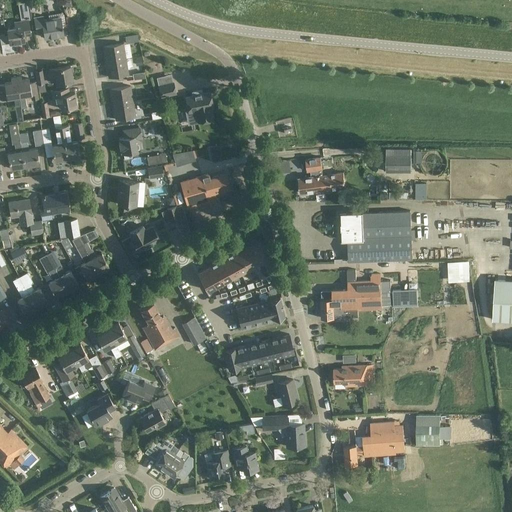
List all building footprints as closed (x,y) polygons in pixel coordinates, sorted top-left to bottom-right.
[(63,35),(61,24),(65,23),(64,14),(61,13),(48,15),(49,19),(43,20),(42,16),(34,17),(37,33),(44,32),(45,38),(63,35)] [(15,28),(7,29),(8,34),(9,42),(10,44),(25,41),(24,35),(30,34),(28,20),(14,22),(15,28)] [(0,39),(1,44),(9,42),(8,34),(4,35),(4,32),(0,33),(0,39)] [(103,46),(106,62),(126,59),(123,43),(103,46)] [(126,59),(106,62),(108,77),(128,74),(126,59)] [(70,66),(48,69),(49,77),(55,76),(56,84),(73,81),(70,66)] [(44,84),(42,70),(35,71),(37,85),(44,84)] [(25,96),(30,95),(31,100),(39,99),(36,81),(29,82),(29,79),(21,80),(21,76),(16,77),(20,104),(21,108),(27,107),(25,96)] [(7,99),(13,98),(15,105),(20,104),(16,77),(10,78),(11,82),(4,83),(4,84),(0,85),(0,96),(1,100),(7,99)] [(162,82),(160,77),(157,78),(161,96),(175,93),(172,80),(162,82)] [(113,105),(133,101),(130,86),(111,89),(113,105)] [(69,94),(68,88),(51,91),(54,104),(60,103),(61,109),(69,108),(69,109),(70,110),(76,109),(77,108),(76,107),(78,106),(75,93),(69,94)] [(186,112),(189,124),(213,119),(210,107),(212,107),(209,92),(186,97),(189,112),(186,112)] [(135,117),(133,101),(113,105),(116,120),(135,117)] [(47,102),(40,103),(43,118),(57,115),(56,110),(49,112),(47,102)] [(73,123),(76,139),(84,138),(82,122),(73,123)] [(68,124),(61,125),(67,158),(80,156),(77,142),(72,143),(68,124)] [(52,146),(51,146),(53,156),(54,161),(67,158),(61,125),(54,126),(57,145),(52,146)] [(44,144),(51,143),(49,128),(41,129),(43,144),(44,144)] [(132,158),(131,152),(137,151),(136,143),(142,142),(140,128),(123,130),(124,138),(119,139),(121,153),(123,153),(124,159),(132,158)] [(43,144),(41,129),(32,131),(35,146),(43,144)] [(27,132),(19,134),(24,166),(38,164),(36,148),(29,150),(27,142),(29,141),(27,132)] [(15,152),(8,153),(10,169),(11,168),(12,170),(17,169),(18,167),(24,166),(19,134),(10,135),(12,144),(14,144),(15,152)] [(173,154),(177,165),(196,159),(193,148),(173,154)] [(386,149),(386,172),(411,172),(412,150),(386,149)] [(413,163),(422,164),(422,149),(413,149),(413,163)] [(165,153),(147,156),(148,164),(167,161),(165,153)] [(320,158),(308,159),(305,160),(306,171),(309,171),(310,177),(298,179),(300,193),(316,191),(316,194),(324,193),(322,176),(320,158)] [(162,165),(147,167),(148,178),(163,176),(162,165)] [(322,176),(324,193),(333,192),(332,189),(345,187),(343,173),(322,176)] [(209,174),(180,182),(187,208),(216,199),(214,192),(230,187),(226,174),(211,178),(209,174)] [(136,206),(138,182),(120,181),(118,204),(136,206)] [(42,197),(43,204),(38,205),(40,216),(45,215),(68,211),(66,193),(42,197)] [(32,221),(31,214),(29,199),(8,202),(11,217),(18,216),(20,225),(29,224),(31,235),(43,234),(41,219),(32,221)] [(171,222),(180,219),(175,206),(166,209),(171,222)] [(344,238),(347,238),(348,262),(413,260),(411,211),(362,212),(362,213),(343,214),(344,238)] [(60,237),(73,235),(80,234),(77,218),(63,220),(64,221),(57,222),(60,237)] [(138,251),(159,239),(152,226),(145,230),(142,226),(129,233),(132,238),(131,238),(133,241),(131,242),(135,249),(137,248),(138,251)] [(0,233),(1,240),(10,238),(7,228),(0,229),(0,233)] [(87,242),(89,240),(85,233),(78,236),(77,236),(98,273),(109,267),(101,253),(96,256),(92,249),(91,249),(87,242)] [(93,276),(98,273),(77,236),(71,240),(84,262),(79,265),(75,268),(81,280),(86,277),(87,279),(88,279),(89,280),(94,277),(93,276)] [(248,246),(258,264),(268,258),(259,241),(248,246)] [(248,269),(258,264),(248,246),(239,252),(238,250),(237,250),(248,269)] [(22,247),(11,253),(15,261),(26,255),(22,247)] [(248,270),(248,269),(237,250),(229,254),(240,273),(247,269),(248,270)] [(46,254),(66,291),(78,284),(70,270),(66,273),(54,251),(47,254),(46,254)] [(66,291),(46,254),(38,258),(46,273),(48,272),(53,280),(48,283),(56,297),(66,291)] [(232,277),(240,273),(229,254),(222,259),(232,277)] [(224,282),(232,277),(222,259),(214,263),(224,282)] [(471,280),(471,260),(448,261),(449,281),(471,280)] [(216,286),(224,282),(214,263),(206,267),(216,286)] [(208,291),(216,286),(206,267),(198,272),(208,291)] [(382,309),(381,281),(393,280),(392,271),(380,272),(380,274),(370,274),(371,280),(347,282),(348,282),(348,289),(340,290),(332,290),(321,291),(321,300),(322,319),(334,318),(346,317),(346,311),(382,309)] [(34,290),(26,275),(20,279),(19,277),(18,277),(36,308),(47,302),(39,287),(34,290)] [(25,314),(36,308),(18,277),(12,280),(22,297),(17,300),(25,314)] [(511,280),(495,279),(495,282),(494,282),(494,284),(495,284),(493,320),(511,321),(511,280)] [(417,289),(392,289),(393,307),(418,306),(417,289)] [(269,300),(274,319),(285,317),(280,297),(269,300)] [(263,322),(274,319),(269,300),(258,303),(263,322)] [(252,325),(263,322),(258,303),(247,305),(252,325)] [(155,350),(175,339),(180,336),(175,327),(170,329),(163,316),(161,317),(153,304),(141,310),(148,324),(143,327),(155,350)] [(241,327),(252,325),(247,305),(236,308),(241,327)] [(0,327),(11,321),(4,309),(0,311),(0,327)] [(205,338),(194,317),(182,323),(193,345),(196,343),(201,353),(207,350),(201,340),(205,338)] [(115,344),(126,338),(138,360),(145,357),(133,334),(126,338),(118,323),(107,330),(121,355),(115,344)] [(121,355),(107,330),(96,336),(104,350),(110,347),(116,358),(121,355)] [(283,356),(294,353),(289,334),(278,337),(283,356)] [(267,339),(272,359),(283,356),(278,337),(267,339)] [(152,350),(146,338),(139,342),(146,353),(152,350)] [(257,342),(262,361),(272,359),(267,339),(257,342)] [(246,344),(251,364),(262,361),(257,342),(246,344)] [(92,365),(80,344),(69,351),(77,365),(83,362),(86,368),(92,365)] [(236,347),(240,367),(251,364),(246,344),(236,347)] [(224,350),(229,369),(240,367),(236,347),(224,350)] [(60,361),(53,365),(63,382),(75,375),(71,369),(77,365),(69,351),(58,357),(60,361)] [(344,354),(344,362),(357,362),(357,354),(344,354)] [(101,364),(108,377),(116,372),(109,359),(101,364)] [(101,364),(93,368),(98,379),(100,378),(101,381),(103,380),(108,377),(101,364)] [(373,365),(368,365),(342,366),(342,369),(333,369),(334,383),(345,383),(345,386),(369,385),(368,381),(374,381),(373,365)] [(49,396),(41,380),(42,380),(36,369),(21,377),(20,378),(19,380),(23,386),(25,387),(26,386),(30,393),(29,393),(35,404),(49,396)] [(272,382),(271,374),(255,377),(257,385),(272,382)] [(70,380),(60,386),(66,397),(77,391),(71,380),(70,380)] [(101,381),(97,383),(101,391),(107,387),(103,380),(101,381)] [(129,380),(122,396),(138,403),(141,397),(149,400),(155,386),(144,381),(142,385),(129,380)] [(293,380),(278,383),(283,405),(298,401),(293,380)] [(160,397),(169,393),(166,388),(158,393),(160,397)] [(169,393),(160,397),(150,403),(154,410),(140,418),(147,431),(155,427),(156,429),(165,424),(159,412),(168,407),(169,408),(175,405),(169,393)] [(88,412),(81,415),(88,427),(94,423),(96,426),(111,417),(108,412),(115,408),(107,394),(97,399),(100,403),(87,410),(88,412)] [(303,423),(289,424),(288,414),(261,415),(262,430),(278,430),(281,433),(286,433),(286,447),(304,446),(303,423)] [(440,414),(416,414),(416,445),(440,445),(440,414)] [(363,445),(356,445),(344,446),(346,465),(358,464),(357,454),(364,454),(364,457),(396,455),(396,452),(405,452),(403,425),(395,425),(394,421),(370,423),(371,434),(362,435),(363,445)] [(51,423),(47,427),(54,435),(58,430),(51,423)] [(6,468),(13,460),(18,465),(24,459),(20,454),(27,447),(10,430),(7,433),(0,425),(0,462),(4,466),(6,468)] [(154,465),(155,466),(154,467),(154,468),(160,472),(161,472),(162,471),(163,471),(175,455),(170,451),(174,446),(164,439),(156,450),(162,454),(154,465)] [(246,446),(232,449),(236,469),(243,468),(244,472),(258,469),(254,452),(248,454),(246,446)] [(210,479),(225,476),(223,467),(229,466),(226,449),(210,453),(212,461),(207,462),(210,479)] [(274,449),(274,458),(285,458),(285,449),(274,449)] [(175,455),(163,471),(173,478),(181,466),(189,472),(193,466),(193,459),(184,452),(180,458),(175,455)] [(100,497),(107,507),(103,510),(104,511),(117,511),(125,508),(127,511),(132,511),(136,510),(128,497),(122,501),(114,488),(100,497)]
